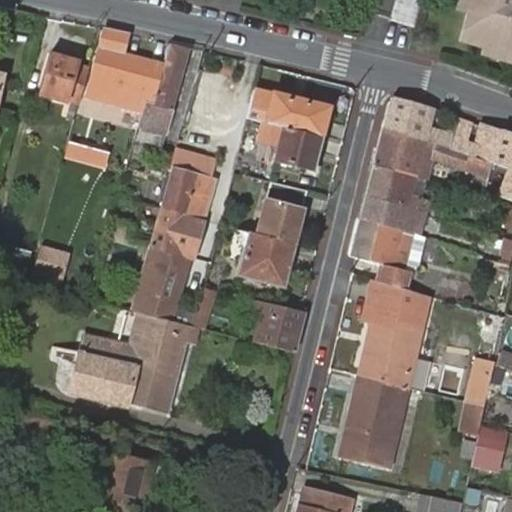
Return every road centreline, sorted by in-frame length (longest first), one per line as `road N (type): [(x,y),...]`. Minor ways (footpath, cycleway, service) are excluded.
road 1 (residential): [(378,70),(271,511)]
road 2 (tertiary): [(80,0),(378,70)]
road 3 (tertiary): [(378,70),(511,111)]
